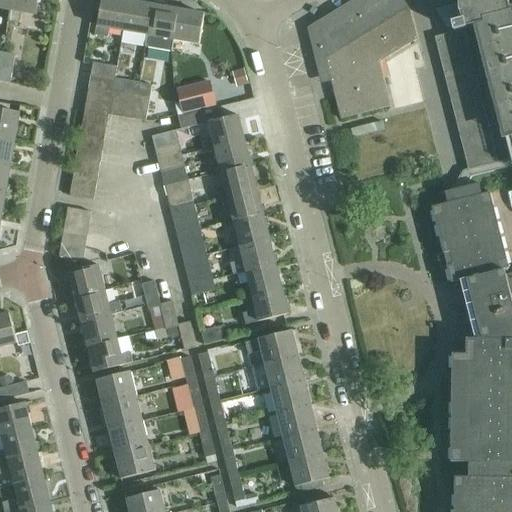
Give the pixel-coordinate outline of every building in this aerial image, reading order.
[(0,0),(0,8),(9,10),(10,0),(0,0)] [(10,0),(9,10),(7,22),(19,24),(21,13),(35,15),(37,0),(10,0)] [(108,30),(122,32),(127,3),(108,0),(101,0),(97,25),(96,25),(94,37),(107,39),(108,30)] [(328,69),(340,120),(390,107),(379,64),(417,40),(409,10),(402,0),(354,0),(342,8),(319,22),(317,23),(316,24),(314,27),(313,28),(311,31),(311,33),(310,34),(310,36),(310,38),(310,39),(310,41),(314,58),(318,71),(328,69)] [(442,11),(440,11),(449,25),(450,24),(454,32),(466,29),(466,28),(477,26),(511,160),(498,163),(464,31),(435,38),(468,170),(463,172),(456,183),(468,182),(471,177),(511,167),(511,9),(510,10),(508,1),(510,0),(458,0),(459,11),(445,15),(442,11)] [(127,3),(122,32),(123,33),(121,43),(146,47),(147,37),(152,8),(127,3)] [(178,12),(152,8),(147,37),(146,47),(145,49),(171,53),(173,41),(178,12)] [(203,17),(178,12),(173,41),(198,46),(203,17)] [(1,54),(0,61),(0,84),(10,86),(15,57),(1,54)] [(92,64),(90,77),(113,81),(116,68),(92,64)] [(90,77),(88,89),(111,93),(113,81),(90,77)] [(405,82),(407,101),(425,100),(423,81),(405,82)] [(137,98),(139,84),(127,82),(125,95),(135,97),(137,98)] [(209,83),(178,91),(184,114),(215,107),(209,83)] [(150,86),(139,84),(137,98),(135,97),(131,120),(143,123),(150,86)] [(88,89),(85,102),(109,107),(111,93),(88,89)] [(111,93),(109,107),(107,116),(119,118),(123,95),(111,93)] [(123,95),(119,118),(131,120),(135,97),(125,95),(123,95)] [(85,102),(83,114),(107,118),(107,116),(109,107),(85,102)] [(0,138),(14,141),(18,115),(0,112),(0,138)] [(202,112),(177,118),(181,131),(205,124),(202,112)] [(83,114),(81,126),(105,129),(107,118),(83,114)] [(209,124),(215,149),(244,142),(238,117),(209,124)] [(358,135),(381,127),(378,119),(355,126),(358,135)] [(81,126),(79,138),(103,142),(105,129),(81,126)] [(151,138),(154,150),(177,144),(174,132),(151,138)] [(14,141),(0,138),(0,164),(9,166),(14,141)] [(79,138),(77,149),(101,154),(103,142),(79,138)] [(215,149),(222,173),(250,166),(244,142),(215,149)] [(154,150),(157,161),(180,155),(177,144),(154,150)] [(77,149),(75,161),(99,165),(101,154),(77,149)] [(157,161),(160,173),(183,167),(180,155),(157,161)] [(75,161),(73,173),(97,177),(99,165),(75,161)] [(9,166),(0,164),(0,190),(5,192),(9,166)] [(222,173),(228,198),(257,191),(250,166),(222,173)] [(160,173),(163,186),(187,180),(183,167),(160,173)] [(73,173),(71,184),(95,188),(97,177),(73,173)] [(163,186),(167,199),(190,192),(187,180),(163,186)] [(468,182),(456,183),(452,191),(445,193),(448,204),(432,208),(444,254),(437,255),(441,269),(447,268),(452,284),(460,282),(466,305),(457,308),(461,324),(470,322),(474,339),(467,340),(466,355),(452,355),(451,464),(469,464),(469,478),(455,478),(454,511),(511,511),(511,275),(506,277),(503,271),(510,270),(491,194),(481,196),(479,185),(465,188),(468,182)] [(95,188),(71,184),(69,197),(92,201),(95,188)] [(228,198),(234,223),(263,216),(257,191),(228,198)] [(167,199),(169,210),(193,205),(190,192),(167,199)] [(169,210),(172,222),(196,216),(193,205),(169,210)] [(67,209),(64,220),(88,225),(90,213),(67,209)] [(172,222),(176,235),(199,229),(196,216),(172,222)] [(234,223),(240,248),(269,240),(263,216),(234,223)] [(64,220),(62,233),(86,237),(88,225),(64,220)] [(176,235),(179,248),(202,242),(199,229),(176,235)] [(62,233),(60,245),(84,249),(86,237),(62,233)] [(233,276),(246,272),(275,265),(269,240),(240,248),(243,261),(230,264),(233,276)] [(179,248),(182,259),(205,254),(202,242),(179,248)] [(68,274),(74,300),(104,292),(97,267),(83,270),(82,262),(84,249),(60,245),(58,258),(64,259),(68,274)] [(182,259),(185,271),(208,265),(205,254),(182,259)] [(185,271),(188,284),(211,279),(208,265),(185,271)] [(246,272),(252,297),(281,290),(275,265),(246,272)] [(211,279),(188,284),(192,297),(215,291),(211,279)] [(148,312),(160,308),(159,306),(153,283),(141,286),(148,312)] [(281,290),(252,297),(259,322),(287,315),(281,290)] [(74,300),(81,324),(110,317),(120,314),(118,302),(107,305),(104,292),(74,300)] [(171,303),(159,306),(160,308),(166,331),(177,328),(177,326),(171,303)] [(8,314),(0,316),(0,347),(15,344),(8,314)] [(81,324),(87,349),(116,341),(110,317),(81,324)] [(195,348),(189,323),(177,326),(177,328),(166,331),(168,338),(171,340),(180,338),(183,351),(195,348)] [(228,340),(224,326),(201,332),(204,346),(228,340)] [(258,340),(264,365),(299,356),(292,331),(258,340)] [(116,341),(87,349),(94,374),(133,364),(130,353),(120,356),(116,341)] [(198,356),(204,381),(214,378),(208,354),(198,356)] [(264,365),(270,390),(305,381),(299,356),(264,365)] [(180,361),(186,385),(196,383),(190,358),(180,361)] [(96,381),(102,406),(137,398),(131,373),(96,381)] [(204,381),(210,405),(220,402),(214,378),(204,381)] [(270,390),(277,415),(311,406),(305,381),(270,390)] [(25,382),(0,387),(0,388),(3,401),(28,394),(25,382)] [(186,385),(192,410),(202,407),(196,383),(186,385)] [(102,406),(108,431),(142,422),(137,398),(102,406)] [(216,430),(226,427),(220,402),(210,405),(216,430)] [(0,410),(0,432),(1,437),(31,429),(25,404),(0,410)] [(277,415),(283,439),(317,430),(311,406),(277,415)] [(192,410),(198,434),(208,432),(202,407),(192,410)] [(108,431),(115,455),(148,447),(142,422),(108,431)] [(226,427),(216,430),(222,454),(232,452),(226,427)] [(1,437),(7,461),(37,453),(31,429),(1,437)] [(283,439),(289,463),(323,454),(317,430),(283,439)] [(208,432),(198,434),(205,459),(214,457),(208,432)] [(148,447),(115,455),(121,480),(154,472),(148,447)] [(232,452),(222,454),(228,478),(238,476),(232,452)] [(0,474),(10,472),(14,486),(44,478),(37,453),(7,461),(0,462),(0,474)] [(323,454),(289,463),(295,488),(330,479),(323,454)] [(238,476),(228,478),(235,509),(258,504),(256,494),(243,497),(238,476)] [(209,479),(216,504),(226,501),(219,477),(209,479)] [(3,511),(17,511),(20,511),(50,503),(44,478),(14,486),(17,500),(1,504),(3,511)] [(126,500),(128,511),(164,511),(159,491),(126,500)] [(300,509),(301,511),(337,511),(335,499),(300,509)] [(228,511),(226,501),(216,504),(218,511),(228,511)] [(20,511),(52,511),(50,503),(20,511)]
